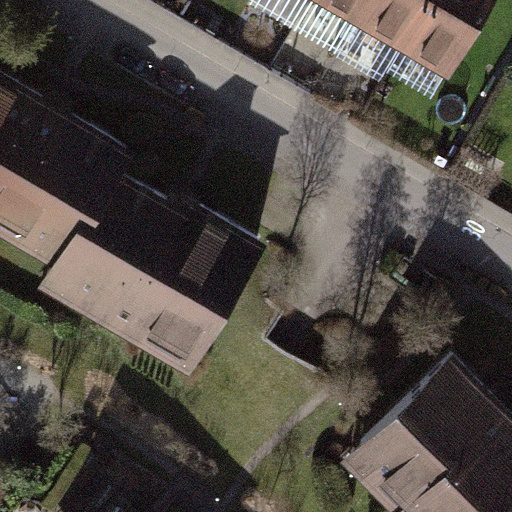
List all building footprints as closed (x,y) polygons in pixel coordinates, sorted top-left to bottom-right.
[(331,0),(365,20),(376,0),(331,0)] [(376,0),(365,20),(411,46),(437,0),(376,0)] [(437,0),(411,46),(456,72),(497,0),(437,0)] [(47,97),(0,69),(0,225),(63,262),(119,166),(131,147),(64,106),(61,111),(44,101),(47,97)] [(181,203),(119,166),(63,262),(52,282),(195,367),(245,282),(270,245),(202,205),(195,217),(179,207),(181,203)] [(511,511),(511,408),(459,356),(365,450),(387,472),(380,479),(412,511),(511,511)]
